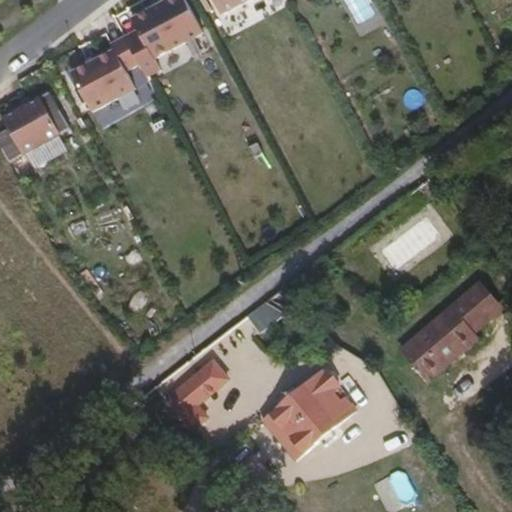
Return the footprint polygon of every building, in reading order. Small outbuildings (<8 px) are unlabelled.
[(217,0),(223,11),(244,0),(217,0)] [(127,36),(113,43),(117,51),(73,73),(91,111),(138,88),(128,69),(140,63),(127,36)] [(42,97),(4,117),(23,151),(60,132),(56,123),(65,118),(56,100),(46,105),(42,97)] [(477,298),(480,295),(473,286),(397,349),(410,367),(459,328),(467,338),(492,318),(477,298)] [(189,403),(220,379),(206,361),(158,399),(183,429),(200,415),(189,403)] [(287,463),(348,414),(315,373),(253,421),(287,463)]
